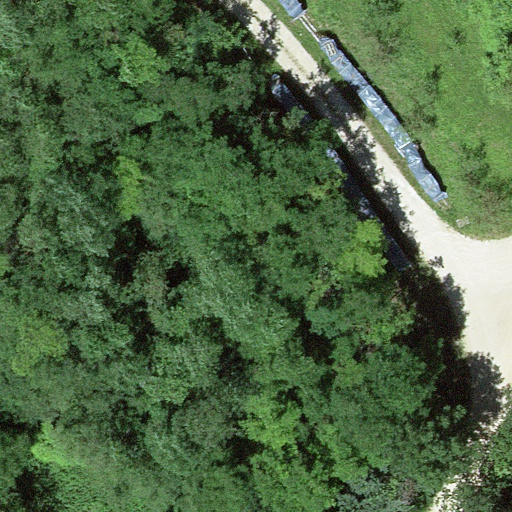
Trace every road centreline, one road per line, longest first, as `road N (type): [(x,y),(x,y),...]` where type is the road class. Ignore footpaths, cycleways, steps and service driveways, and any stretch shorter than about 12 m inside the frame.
road 1 (track): [(476,401),(425,267),(303,50),(245,0)]
road 2 (track): [(412,511),(511,335)]
